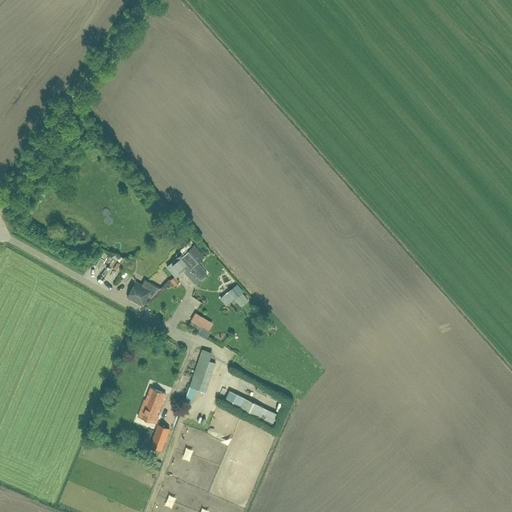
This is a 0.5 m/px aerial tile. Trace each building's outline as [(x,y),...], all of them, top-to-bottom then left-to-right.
[(175,259),(175,260),(167,266),(175,276),(179,272),(179,273),(181,271),(179,269),(188,262),(191,266),(196,261),(197,261),(200,258),(190,247),(187,250),(186,250),(184,252),(182,250),(180,251),(177,253),(177,255),(178,257),(175,259)] [(114,250),(112,255),(126,262),(128,257),(114,250)] [(101,251),(94,264),(101,268),(107,254),(101,251)] [(206,273),(197,261),(196,261),(191,266),(188,262),(179,269),(181,271),(183,270),(194,283),(206,273)] [(109,276),(116,280),(122,268),(116,264),(109,276)] [(179,281),(175,276),(170,280),(174,285),(179,281)] [(136,281),(127,297),(143,306),(151,290),(136,281)] [(237,301),(241,306),(248,300),(244,295),(237,301)] [(192,320),(189,325),(198,331),(201,326),(192,320)] [(159,408),(165,393),(150,387),(145,399),(144,399),(137,416),(156,423),(161,409),(159,408)] [(265,417),(275,396),(264,390),(254,412),(265,417)] [(204,411),(200,419),(207,423),(211,415),(204,411)] [(161,450),(169,427),(158,423),(149,446),(161,450)]
